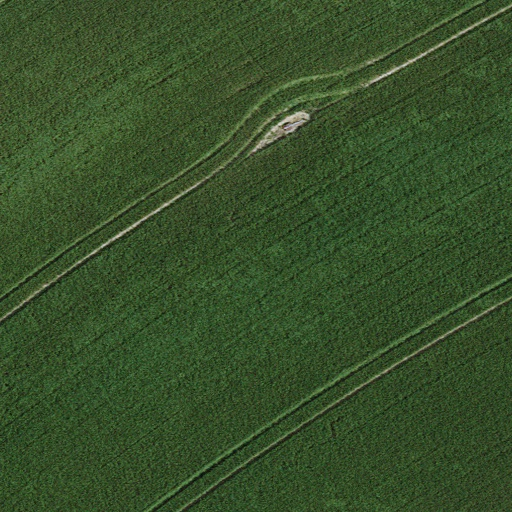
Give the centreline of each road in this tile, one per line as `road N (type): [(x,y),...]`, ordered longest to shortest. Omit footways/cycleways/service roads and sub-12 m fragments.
road 1 (track): [(428,511),(181,149)]
road 2 (track): [(80,0),(181,149),(0,288)]
